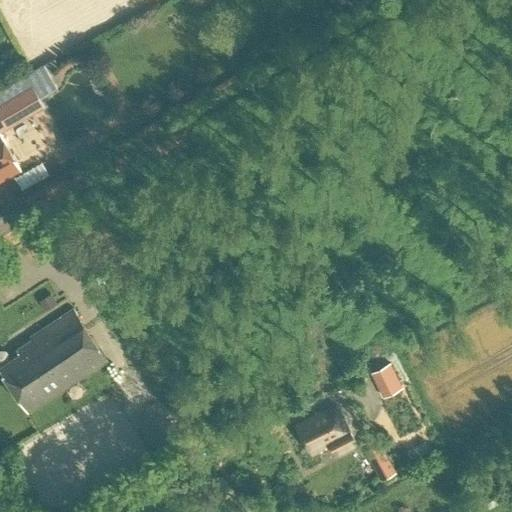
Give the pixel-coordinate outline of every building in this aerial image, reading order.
[(78,0),(86,17),(124,0),(78,0)] [(0,96),(0,116),(7,128),(44,105),(38,96),(48,90),(41,78),(12,95),(10,91),(0,96)] [(0,179),(20,168),(0,132),(0,179)] [(40,300),(46,311),(59,303),(52,292),(40,300)] [(19,353),(0,365),(0,368),(3,373),(2,374),(16,396),(18,395),(27,409),(103,361),(106,358),(73,307),(30,335),(31,337),(16,347),(19,353)] [(370,366),(379,388),(398,380),(389,359),(370,366)] [(329,441),(335,452),(355,442),(349,431),(334,403),(300,421),(302,426),(297,429),(309,452),(329,441)] [(374,437),(359,445),(378,480),(393,472),(374,437)]
